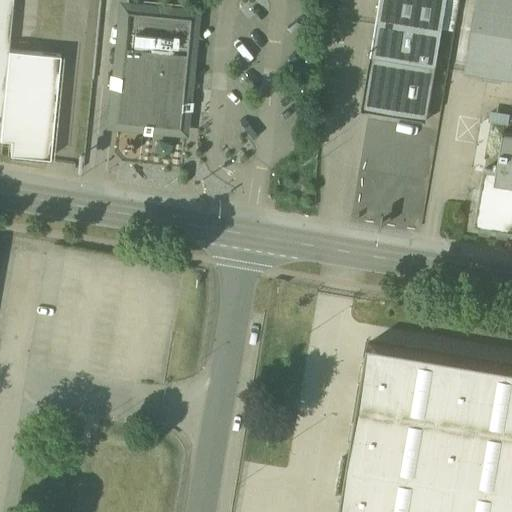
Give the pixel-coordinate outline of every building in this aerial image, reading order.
[(0,0),(0,113),(6,52),(11,0),(0,0)] [(143,0),(120,0),(109,125),(117,126),(184,132),(192,133),(203,5),(143,0)] [(446,0),(380,0),(363,108),(427,119),(446,0)] [(511,0),(475,0),(464,75),(511,81),(511,0)] [(59,57),(6,52),(0,113),(0,142),(12,143),(10,157),(49,161),(59,57)] [(511,133),(506,133),(497,185),(511,187),(511,133)] [(511,232),(511,187),(497,185),(481,182),(474,226),(511,232)] [(511,511),(511,367),(367,343),(338,511),(511,511)]
